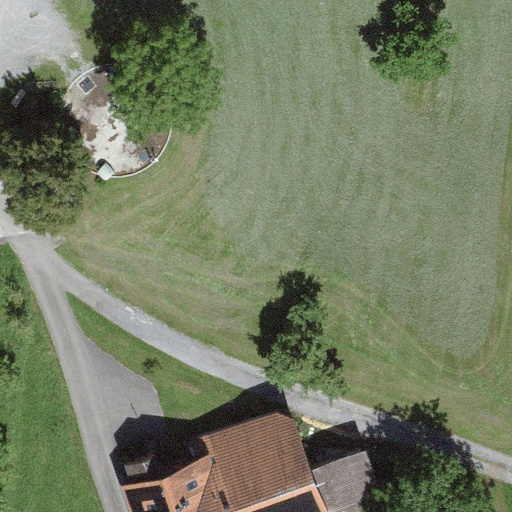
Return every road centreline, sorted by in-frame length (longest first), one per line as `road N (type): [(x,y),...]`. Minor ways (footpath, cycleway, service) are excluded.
road 1 (track): [(0,225),(56,277),(208,364),(511,471)]
road 2 (track): [(126,511),(87,420),(56,277)]
